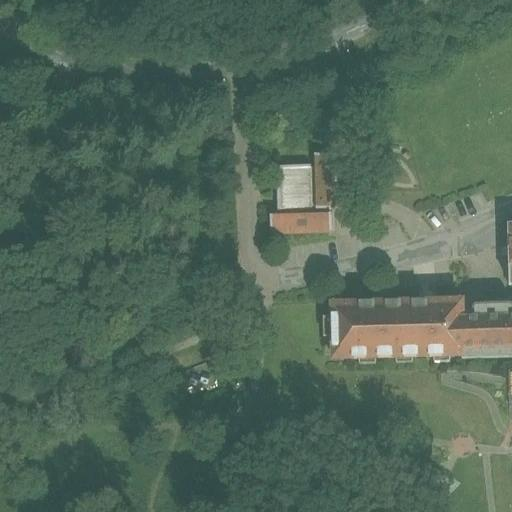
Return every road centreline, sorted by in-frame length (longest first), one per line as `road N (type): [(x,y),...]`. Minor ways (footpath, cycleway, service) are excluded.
road 1 (residential): [(511,208),(408,252),(257,279),(247,212),(252,60)]
road 2 (track): [(257,279),(252,303),(236,322),(200,342),(0,417)]
road 3 (unclassified): [(0,15),(78,65),(174,70),(252,60)]
road 4 (unclassified): [(252,60),(318,45),(410,0)]
